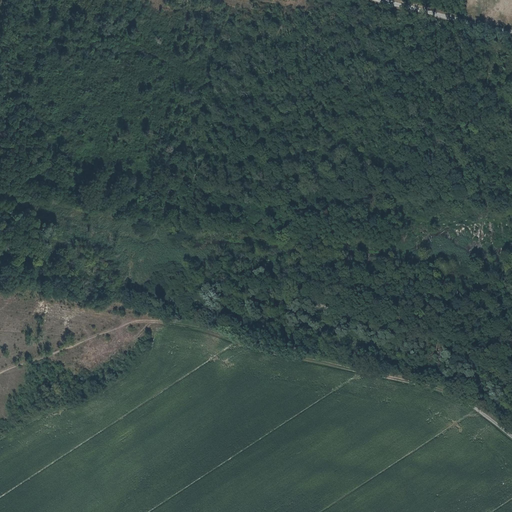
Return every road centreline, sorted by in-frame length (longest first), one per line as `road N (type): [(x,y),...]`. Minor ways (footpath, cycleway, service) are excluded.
road 1 (track): [(0,372),(131,322),(163,322),(447,391),(511,438)]
road 2 (track): [(0,173),(74,194),(279,221),(308,206),(487,226),(511,240)]
road 3 (track): [(0,145),(231,192),(243,175),(242,117),(285,18),(303,0)]
road 4 (track): [(511,295),(416,289),(371,273),(316,277),(326,295),(378,315),(421,319),(511,367)]
road 5 (unclassified): [(387,0),(511,31)]
